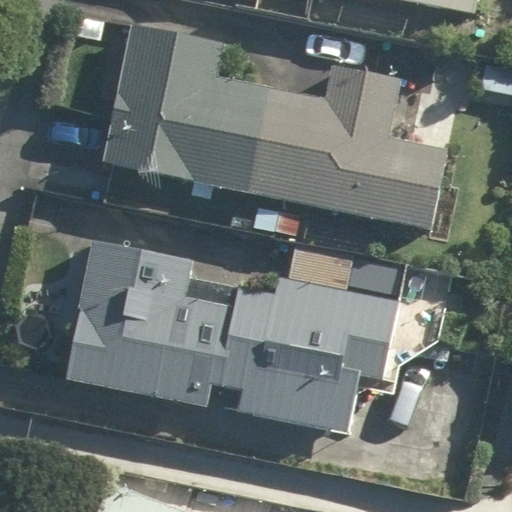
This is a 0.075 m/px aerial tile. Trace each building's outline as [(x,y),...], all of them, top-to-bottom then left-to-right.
[(369,0),(479,20),(482,0),(369,0)] [(112,130),(105,173),(429,230),(442,155),(387,146),(398,83),(335,72),(329,104),(214,83),(220,47),(132,31),(127,61),(96,56),(84,125),(112,130)] [(511,70),(484,65),(477,105),(511,111),(511,70)] [(197,268),(87,247),(59,392),(206,420),(211,393),(241,399),(236,424),(350,445),(361,388),(405,397),(413,359),(448,365),(464,282),(382,266),(376,300),(348,294),(354,265),(287,252),(278,298),(195,282),(197,268)] [(166,511),(110,489),(100,511),(166,511)]
